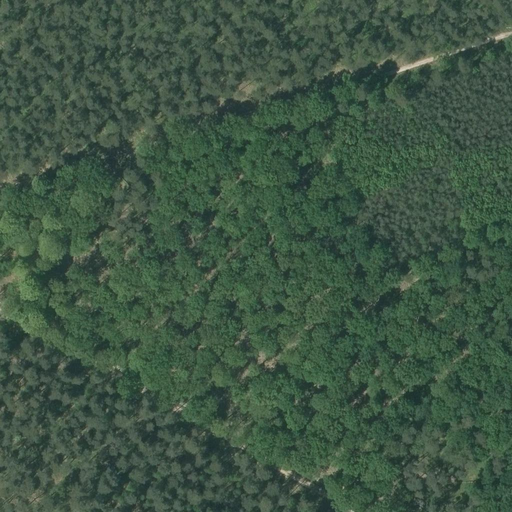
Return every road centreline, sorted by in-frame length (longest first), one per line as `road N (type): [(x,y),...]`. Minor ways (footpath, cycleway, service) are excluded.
road 1 (track): [(0,191),(511,34)]
road 2 (track): [(0,308),(324,494),(373,511)]
